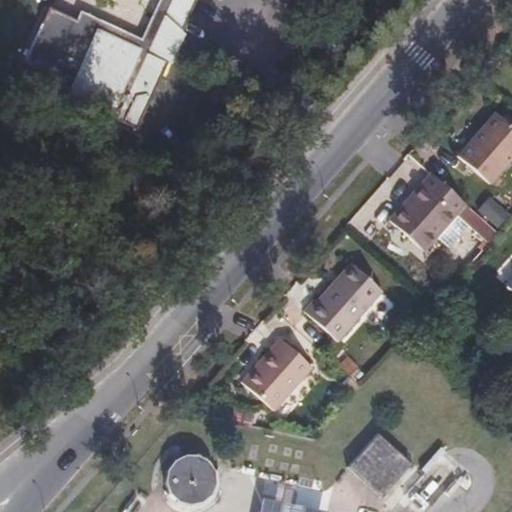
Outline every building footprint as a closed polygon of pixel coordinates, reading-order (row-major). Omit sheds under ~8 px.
[(173,26),(182,31),(196,0),(159,0),(142,39),(81,11),(77,20),(49,7),(23,63),(63,81),(66,75),(70,78),(61,98),(108,119),(111,113),(117,115),(115,120),(137,129),(151,98),(156,88),(160,78),(165,68),(168,62),(159,57),(173,26)] [(185,33),(182,31),(173,26),(159,57),(168,62),(172,63),(185,33)] [(160,78),(156,88),(163,92),(168,82),(160,78)] [(457,158),(490,185),(511,159),(511,128),(494,114),(457,158)] [(466,203),(431,174),(393,220),(426,249),(466,203)] [(382,293),(352,267),(323,300),(319,298),(306,313),(340,342),(382,293)] [(280,338),(244,382),(275,410),(313,365),(280,338)] [(407,465),(373,435),(343,469),(377,499),(407,465)] [(191,458),(171,461),(165,468),(164,476),(164,485),(169,496),(173,502),(192,505),(201,500),(207,490),(209,483),(206,472),(203,464),(191,458)]
